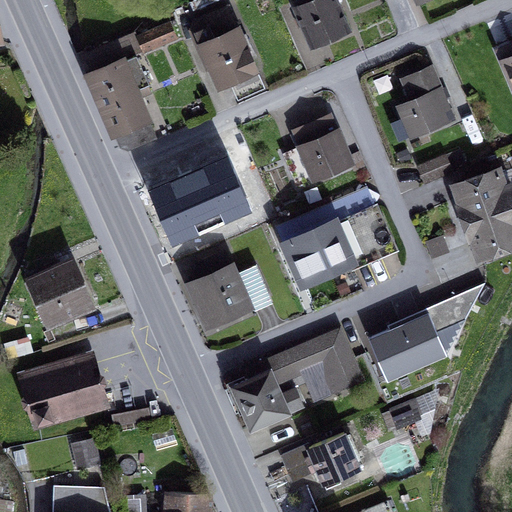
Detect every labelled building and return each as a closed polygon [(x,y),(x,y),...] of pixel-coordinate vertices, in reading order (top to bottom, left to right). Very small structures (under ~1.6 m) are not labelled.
[(303,26),(312,45),(349,29),(336,0),(311,0),(311,1),(310,0),(298,0),(301,5),(295,7),(299,17),(303,26)] [(229,81),(256,69),(228,6),(204,17),(209,27),(196,33),(212,69),(219,86),(229,81)] [(212,69),(196,33),(209,27),(204,17),(188,24),(184,33),(202,73),(212,69)] [(299,17),(295,19),(299,28),(303,26),(299,17)] [(177,38),(170,22),(137,36),(144,51),(177,38)] [(148,84),(136,55),(144,51),(137,36),(136,31),(127,35),(128,37),(102,48),(110,66),(89,75),(121,147),(128,150),(137,146),(156,138),(135,90),(144,86),(148,84)] [(511,45),(499,51),(511,81),(511,45)] [(89,75),(110,66),(102,48),(81,57),(89,75)] [(411,134),(412,135),(454,117),(432,66),(403,79),(412,100),(399,106),(404,117),(411,134)] [(229,81),(238,100),(265,88),(256,69),(229,81)] [(284,153),(297,184),(350,162),(330,117),(296,132),(302,146),(284,153)] [(399,140),(411,134),(404,117),(392,123),(399,140)] [(419,167),(425,181),(451,169),(445,156),(419,167)] [(487,160),(452,172),(470,225),(488,219),(486,214),(511,205),(511,196),(509,187),(511,185),(511,168),(492,175),(487,160)] [(210,207),(215,219),(261,199),(245,161),(235,165),(234,162),(229,164),(197,178),(210,207)] [(365,211),(377,206),(370,188),(358,194),(365,211)] [(361,254),(365,261),(395,248),(377,206),(365,211),(358,194),(284,225),(292,244),(286,247),(300,279),(347,258),(359,253),(361,254)] [(352,270),(399,250),(379,205),(377,206),(395,248),(365,261),(361,254),(359,253),(347,258),(352,270)] [(511,205),(486,214),(488,219),(470,225),(480,254),(511,242),(511,205)] [(203,300),(211,318),(245,303),(223,252),(198,262),(206,280),(190,287),(197,302),(203,300)] [(52,272),(61,268),(58,260),(49,264),(52,272)] [(87,303),(92,301),(75,262),(70,264),(87,303)] [(187,280),(190,287),(206,280),(198,262),(192,265),(197,276),(187,280)] [(39,289),(52,319),(87,303),(70,264),(61,268),(52,272),(49,264),(40,268),(31,273),(34,278),(28,281),(32,292),(39,289)] [(239,272),(251,301),(268,293),(256,265),(239,272)] [(390,329),(369,338),(387,379),(447,353),(438,332),(465,320),(485,282),(426,308),(428,312),(390,329)] [(255,310),(272,302),(268,293),(251,301),(255,310)] [(197,302),(207,327),(248,309),(245,303),(211,318),(203,300),(197,302)] [(9,305),(2,322),(14,327),(22,310),(9,305)] [(388,324),(390,329),(428,312),(426,308),(388,324)] [(438,332),(447,353),(465,320),(438,332)] [(324,376),(331,392),(361,379),(339,328),(315,338),(264,360),(246,368),(250,379),(225,390),(236,414),(244,411),(251,427),(301,405),(294,388),(281,394),(276,383),(302,372),(307,383),(307,384),(324,376)] [(8,344),(11,356),(31,350),(28,338),(8,344)] [(26,377),(39,420),(102,402),(89,359),(26,377)] [(294,388),(307,383),(302,372),(276,383),(281,394),(294,388)] [(314,399),(331,392),(324,376),(307,384),(314,399)] [(438,391),(393,410),(400,424),(415,417),(422,434),(429,431),(438,391)] [(113,414),(115,425),(150,419),(148,408),(113,414)] [(384,414),(390,429),(400,424),(393,410),(384,414)] [(341,481),(338,476),(359,467),(344,433),(310,447),(309,443),(283,454),(293,479),(319,468),(327,487),(341,481)] [(73,443),(79,468),(99,463),(93,438),(73,443)] [(110,511),(105,486),(54,484),(52,511),(110,511)] [(169,492),(167,511),(206,511),(208,493),(169,492)] [(392,511),(388,501),(361,511),(392,511)]
